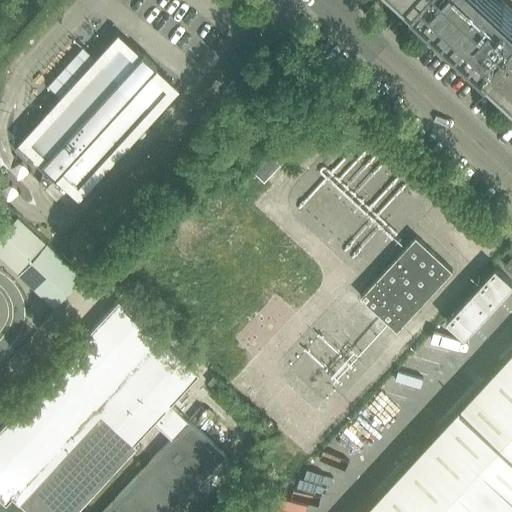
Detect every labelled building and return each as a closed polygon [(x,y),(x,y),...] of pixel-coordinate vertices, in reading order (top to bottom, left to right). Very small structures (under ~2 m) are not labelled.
[(511,10),(501,0),(417,0),(451,31),(447,35),(448,42),(476,68),(484,68),(487,65),(511,87),(511,10)] [(169,88),(151,72),(158,65),(151,59),(143,52),(140,55),(137,59),(119,43),(101,62),(83,82),(77,77),(60,96),(66,101),(30,140),(42,151),(24,170),(56,200),(74,180),(80,186),(110,153),(115,158),(127,145),(122,140),(169,88)] [(264,180),(281,162),(269,151),(252,168),(264,180)] [(0,229),(13,216),(6,209),(0,215),(0,229)] [(56,253),(46,245),(17,218),(0,236),(0,244),(25,268),(20,274),(54,305),(81,276),(56,253)] [(397,329),(453,269),(416,235),(361,296),(397,329)] [(511,295),(511,279),(502,271),(453,324),(471,340),(511,295)] [(170,403),(185,387),(172,375),(186,361),(119,300),(0,428),(0,495),(6,501),(98,402),(137,439),(162,412),(179,429),(102,511),(172,511),(226,454),(188,419),(170,403)] [(508,511),(511,509),(511,365),(504,358),(362,511),(508,511)] [(76,511),(137,446),(101,413),(20,502),(30,511),(76,511)] [(202,498),(234,464),(226,456),(194,490),(202,498)]
